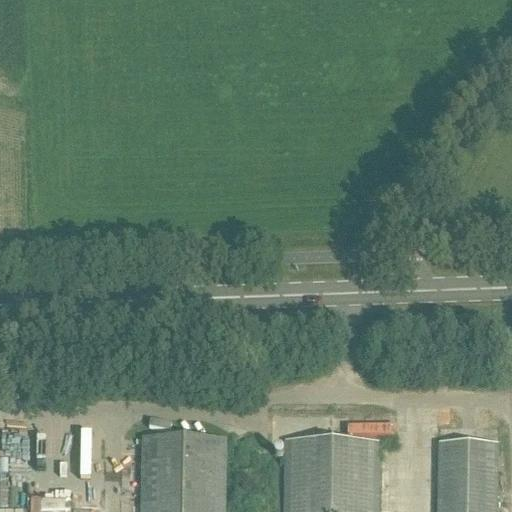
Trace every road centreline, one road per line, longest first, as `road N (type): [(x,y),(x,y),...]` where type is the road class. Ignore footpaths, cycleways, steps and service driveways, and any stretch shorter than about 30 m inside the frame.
road 1 (secondary): [(511,289),(0,306)]
road 2 (unknown): [(108,404),(350,399)]
road 3 (unknown): [(350,399),(482,396),(501,400),(511,415)]
